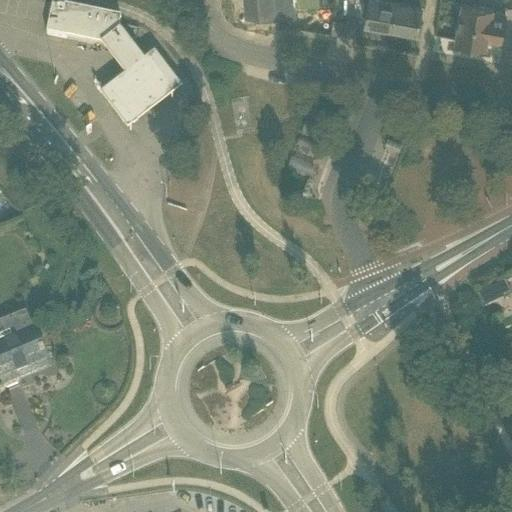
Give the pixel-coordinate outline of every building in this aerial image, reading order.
[(246,8),(246,12),(265,10),(266,17),(288,14),(287,2),(272,3),(271,0),(240,0),(242,8),(246,8)] [(391,27),(395,0),(368,0),(364,22),(391,27)] [(416,31),(421,5),(425,6),(426,0),(410,0),(410,3),(395,0),(391,27),(416,31)] [(477,45),(478,39),(500,43),(505,14),(493,12),(494,8),(462,2),(454,41),(477,45)] [(115,50),(121,20),(121,19),(53,5),(47,36),(115,50)] [(289,172),(309,177),(323,125),(303,119),(289,172)] [(504,283),(497,287),(503,299),(510,295),(504,283)] [(17,378),(47,365),(26,315),(6,323),(11,336),(0,340),(0,379),(4,389),(19,383),(17,378)]
